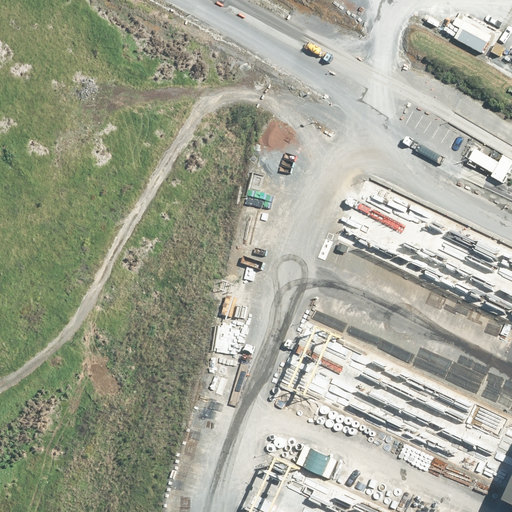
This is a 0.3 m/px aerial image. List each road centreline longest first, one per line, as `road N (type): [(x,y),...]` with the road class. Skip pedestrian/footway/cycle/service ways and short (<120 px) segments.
road 1 (unknown): [(453,0),(392,18),(348,150)]
road 2 (unknown): [(511,242),(348,150)]
